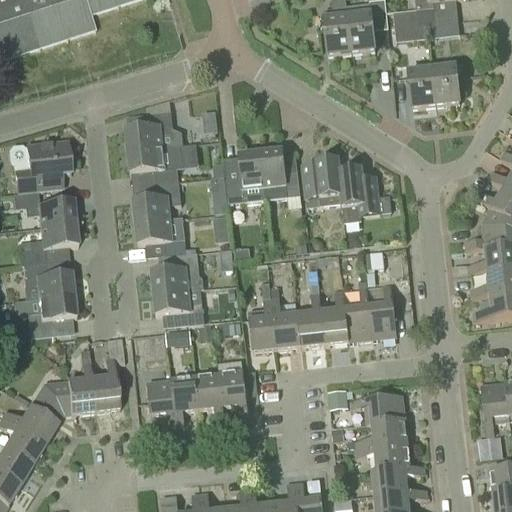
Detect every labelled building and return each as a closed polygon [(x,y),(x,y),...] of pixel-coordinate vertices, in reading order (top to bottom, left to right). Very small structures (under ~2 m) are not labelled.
[(0,0),(0,45),(2,53),(36,43),(23,0),(0,0)] [(71,33),(60,0),(23,0),(36,43),(71,33)] [(97,0),(60,0),(71,33),(105,22),(97,0)] [(97,0),(105,22),(139,12),(135,0),(97,0)] [(407,31),(434,28),(431,8),(464,4),(463,0),(413,0),(415,16),(405,17),(407,31)] [(345,22),(350,61),(373,58),(371,36),(388,34),(385,5),(368,6),(368,9),(346,11),(347,22),(345,22)] [(409,46),(407,31),(405,17),(393,18),(396,48),(409,46)] [(322,25),(310,26),(312,38),(323,37),(326,63),(350,61),(345,22),(322,25)] [(407,31),(409,46),(435,44),(434,28),(407,31)] [(430,74),(434,112),(457,109),(453,72),(430,74)] [(411,115),(434,112),(430,74),(407,77),(411,115)] [(126,159),(161,155),(161,154),(183,152),(182,139),(172,135),(171,118),(146,121),(147,134),(124,137),(126,159)] [(13,202),(36,199),(40,199),(39,184),(69,181),(65,150),(26,155),(20,151),(11,152),(8,156),(9,167),(13,170),(15,186),(16,200),(13,200),(13,202)] [(153,192),(178,189),(176,166),(163,168),(161,155),(126,159),(129,180),(152,178),(153,192)] [(259,159),(264,206),(300,202),(297,178),(283,179),(281,156),(259,159)] [(511,162),(503,157),(498,165),(511,173),(511,162)] [(228,210),(264,206),(259,159),(237,161),(240,185),(225,187),(228,210)] [(314,169),(302,171),(304,190),(307,213),(341,209),(337,178),(338,178),(337,166),(336,166),(314,169)] [(222,182),(221,170),(213,171),(214,183),(222,182)] [(338,178),(337,178),(341,209),(341,213),(343,230),(361,228),(360,221),(378,219),(376,203),(374,182),(361,184),(360,175),(338,178)] [(511,201),(511,178),(506,188),(490,178),(486,185),(501,195),(502,195),(511,201)] [(134,230),(169,226),(168,212),(181,211),(178,189),(153,192),(155,205),(132,208),(134,230)] [(511,229),(511,201),(502,195),(501,195),(493,208),(478,198),(473,206),(489,216),(489,215),(511,229)] [(39,235),(74,231),(72,209),(38,213),(36,199),(13,202),(14,215),(24,214),(25,223),(37,221),(39,235)] [(511,229),(489,215),(489,216),(480,230),(481,245),(463,248),(464,257),(483,255),(482,254),(511,251),(511,229)] [(227,231),(226,223),(212,224),(213,232),(227,231)] [(176,262),(197,259),(197,258),(195,258),(194,254),(193,253),(188,253),(187,237),(183,235),(170,236),(169,226),(134,230),(136,252),(164,249),(165,263),(176,262)] [(22,273),(44,271),(42,257),(76,253),(74,231),(39,235),(40,247),(28,248),(29,257),(18,258),(20,272),(22,272),(22,273)] [(484,270),(466,272),(466,281),(485,279),(485,278),(511,275),(511,251),(482,254),(483,255),(484,270)] [(234,265),(250,264),(249,254),(233,255),(234,265)] [(384,275),(382,257),(365,259),(367,277),(384,275)] [(152,301),(200,295),(203,295),(202,284),(199,282),(197,259),(176,262),(177,276),(150,279),(152,301)] [(37,307),(72,303),(70,282),(45,284),(44,271),(22,273),(24,294),(35,293),(37,305),(37,307)] [(488,302),(511,299),(511,275),(485,278),(485,279),(487,294),(469,296),(470,305),(488,303),(488,302)] [(251,359),(275,357),(267,289),(256,290),(258,315),(262,315),(263,325),(247,326),(251,359)] [(299,354),(294,310),(279,312),(278,305),(277,292),(269,293),(269,289),(267,289),(275,357),(299,354)] [(365,295),(371,346),(395,344),(390,292),(381,293),(382,307),(367,308),(366,295),(365,295)] [(200,295),(152,301),(154,323),(186,319),(187,331),(204,330),(200,295)] [(347,349),(371,346),(365,295),(358,296),(359,310),(343,311),(342,298),(341,298),(347,349)] [(323,352),(347,349),(341,298),(333,299),(335,317),(320,318),(318,300),(317,300),(323,352)] [(511,299),(488,302),(488,303),(490,318),(471,320),(472,329),(511,324),(511,299)] [(299,354),(323,352),(317,300),(309,301),(311,319),(297,321),(296,310),(294,310),(299,354)] [(37,307),(37,305),(13,308),(14,317),(22,324),(26,324),(29,347),(53,344),(51,328),(74,325),(72,303),(37,307)] [(200,349),(213,348),(211,331),(198,333),(200,349)] [(166,352),(190,350),(189,336),(164,338),(166,352)] [(90,386),(88,367),(87,356),(78,357),(79,368),(81,387),(66,388),(70,422),(93,419),(90,386)] [(90,386),(93,419),(118,416),(112,365),(103,366),(105,384),(90,386)] [(218,382),(223,434),(224,434),(222,416),(237,414),(239,432),(248,431),(242,379),(218,382)] [(215,435),(223,434),(218,382),(194,384),(198,418),(213,416),(215,435)] [(182,420),(198,418),(194,384),(170,387),(176,439),(184,438),(182,420)] [(168,440),(176,439),(170,387),(145,390),(149,423),(166,421),(168,440)] [(63,423),(70,422),(66,388),(42,391),(28,414),(57,431),(63,423)] [(511,388),(503,390),(508,428),(508,423),(511,422),(511,388)] [(492,430),(508,428),(503,390),(479,392),(485,444),(493,443),(492,430)] [(330,416),(348,414),(346,396),(328,398),(330,416)] [(371,430),(404,427),(401,402),(350,408),(350,416),(364,414),(366,432),(371,431),(371,430)] [(0,424),(44,452),(57,431),(28,414),(20,427),(4,417),(0,423),(0,424)] [(32,472),(44,452),(0,424),(0,434),(11,441),(3,454),(32,472)] [(355,456),(406,450),(404,427),(371,430),(371,431),(372,446),(354,448),(355,456)] [(479,467),(503,464),(500,443),(477,446),(479,467)] [(409,474),(406,450),(355,456),(356,464),(374,462),(376,478),(409,474)] [(32,472),(3,454),(0,459),(0,480),(19,493),(32,472)] [(408,499),(407,498),(406,484),(424,482),(423,472),(409,474),(376,478),(371,478),(373,503),(408,499)] [(511,498),(511,473),(489,476),(492,501),(511,498)] [(0,480),(0,508),(5,511),(7,511),(19,493),(0,480)] [(303,489),(294,490),(296,511),(320,511),(320,506),(308,507),(305,508),(303,489)] [(272,511),(296,511),(294,490),(286,491),(288,510),(273,511),(272,511)] [(272,511),(273,511),(268,511),(256,511),(255,495),(246,496),(247,511),(272,511)] [(247,511),(246,496),(238,496),(240,511),(247,511)] [(408,511),(408,507),(426,505),(425,497),(407,498),(408,499),(373,503),(374,511),(408,511)] [(511,511),(511,498),(492,501),(493,511),(511,511)] [(208,511),(207,500),(190,502),(191,511),(208,511)] [(176,511),(175,503),(159,505),(159,511),(176,511)]
